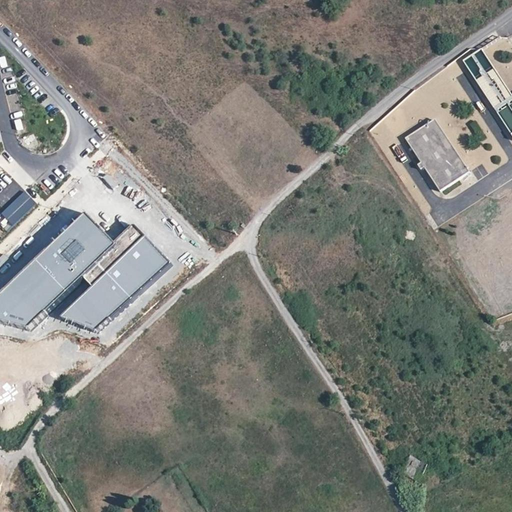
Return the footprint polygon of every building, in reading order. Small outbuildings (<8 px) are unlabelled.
[(511,95),(481,51),(463,63),(511,134),(511,95)] [(470,173),(435,122),(406,142),(422,165),(420,167),(424,173),(426,171),(442,193),(470,173)] [(117,248),(87,216),(0,301),(0,323),(30,332),(117,248)] [(172,267),(147,240),(63,322),(97,334),(172,267)] [(402,475),(413,480),(421,464),(410,459),(402,475)]
